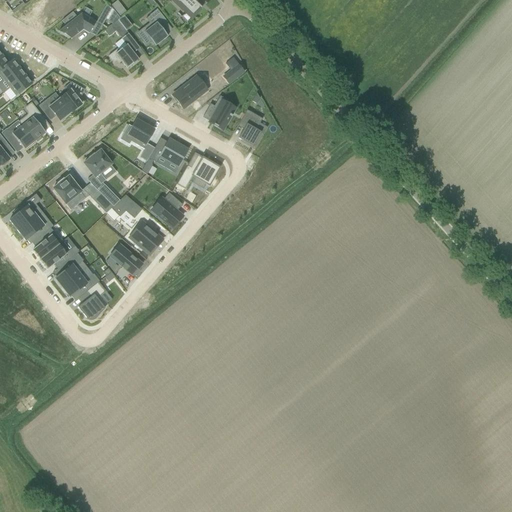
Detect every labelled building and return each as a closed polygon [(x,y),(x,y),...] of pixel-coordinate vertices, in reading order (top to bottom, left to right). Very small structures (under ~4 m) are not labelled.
[(170,0),(173,0),(192,18),(201,8),(196,3),(198,0),(170,0)] [(111,9),(105,6),(102,11),(108,15),(111,9)] [(121,6),(115,11),(120,16),(125,12),(121,6)] [(120,18),(113,10),(107,21),(112,24),(120,18)] [(149,24),(137,34),(142,41),(145,44),(150,41),(155,47),(167,37),(160,28),(166,22),(157,10),(149,16),(145,19),(149,24)] [(65,26),(58,32),(71,40),(82,30),(89,34),(96,22),(81,14),(75,18),(71,13),(61,21),(65,26)] [(138,60),(133,54),(139,49),(117,21),(110,26),(126,46),(119,51),(117,49),(108,57),(113,63),(116,61),(118,64),(121,62),(126,69),(131,65),(132,66),(137,62),(137,61),(138,60)] [(8,65),(0,70),(0,77),(3,81),(19,69),(12,61),(8,64),(8,65)] [(230,71),(223,77),(228,84),(243,73),(238,66),(230,71)] [(19,69),(3,81),(9,89),(25,76),(19,69)] [(25,76),(9,89),(15,97),(31,84),(25,76)] [(196,77),(172,96),(183,109),(200,95),(206,91),(202,85),(196,77)] [(67,93),(59,99),(70,113),(81,105),(76,99),(78,96),(80,97),(84,91),(71,83),(63,89),(67,93)] [(210,104),(203,116),(215,123),(214,125),(213,126),(217,128),(222,131),(226,124),(227,124),(231,117),(231,118),(232,116),(230,115),(233,110),(234,108),(232,107),(229,105),(227,104),(228,102),(219,96),(214,107),(210,104)] [(48,99),(38,107),(50,121),(55,117),(59,122),(70,113),(59,99),(52,105),(48,99)] [(21,125),(33,141),(34,142),(35,141),(37,142),(40,139),(39,138),(45,134),(38,125),(44,121),(31,104),(24,109),(27,113),(27,116),(19,122),(21,125)] [(243,130),(238,139),(240,140),(252,147),(261,133),(256,130),(259,124),(262,119),(246,110),(239,122),(240,122),(245,126),(243,130)] [(128,125),(123,133),(132,138),(130,142),(144,150),(139,158),(146,162),(148,159),(154,149),(145,144),(153,131),(136,121),(132,128),(128,125)] [(33,141),(21,125),(15,130),(5,129),(0,132),(12,148),(18,143),(23,149),(33,141)] [(0,166),(1,167),(2,165),(3,166),(8,162),(7,161),(9,160),(5,155),(11,150),(0,135),(0,166)] [(154,149),(148,159),(156,163),(159,157),(178,168),(188,150),(168,139),(166,143),(161,151),(155,147),(154,149)] [(89,159),(83,164),(92,176),(94,178),(100,185),(102,183),(105,181),(99,174),(110,166),(111,165),(100,151),(93,156),(93,155),(89,158),(89,159)] [(187,166),(176,185),(184,190),(189,182),(192,177),(206,185),(209,186),(219,169),(199,157),(192,169),(187,166)] [(151,164),(146,162),(141,171),(146,175),(152,165),(151,164)] [(53,190),(51,191),(56,197),(57,195),(69,210),(87,195),(95,204),(103,197),(97,191),(89,183),(79,191),(67,176),(62,180),(61,179),(56,183),(57,184),(51,188),(53,190)] [(104,185),(97,191),(103,197),(113,207),(119,201),(104,185)] [(15,216),(9,221),(17,232),(36,217),(30,209),(35,205),(40,201),(35,195),(15,210),(15,211),(18,214),(15,216)] [(161,199),(155,206),(161,210),(156,215),(172,229),(177,223),(179,222),(178,221),(182,218),(176,212),(182,205),(170,195),(164,202),(162,201),(161,199)] [(113,207),(111,209),(119,218),(134,204),(125,196),(119,201),(113,207)] [(36,217),(17,232),(25,241),(33,234),(37,239),(47,231),(53,227),(49,222),(43,226),(36,217)] [(141,223),(129,238),(149,256),(162,241),(141,223)] [(41,243),(32,251),(39,260),(55,248),(61,243),(62,241),(55,233),(54,234),(50,229),(38,239),(41,243)] [(55,248),(39,260),(47,270),(53,265),(57,269),(77,254),(78,252),(74,247),(68,252),(61,243),(55,248)] [(109,256),(105,262),(115,275),(121,267),(132,276),(142,265),(123,249),(114,260),(109,256)] [(56,278),(54,279),(62,288),(79,275),(74,268),(82,262),(83,261),(77,254),(57,269),(56,270),(60,275),(56,278)] [(111,273),(104,278),(108,283),(115,278),(111,273)] [(79,275),(62,288),(69,298),(71,297),(75,294),(78,298),(86,292),(98,283),(99,282),(93,274),(92,275),(84,281),(79,275)] [(81,305),(77,308),(78,309),(86,319),(87,320),(88,320),(88,321),(89,321),(90,321),(91,321),(92,321),(93,321),(94,320),(95,320),(95,319),(104,309),(103,308),(107,305),(107,304),(100,296),(105,292),(98,283),(86,292),(90,298),(81,305)]
